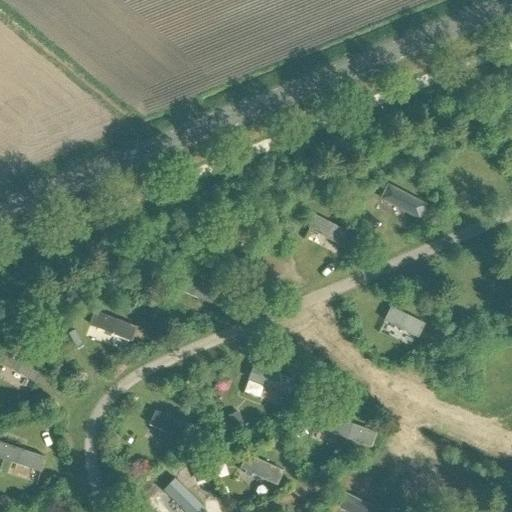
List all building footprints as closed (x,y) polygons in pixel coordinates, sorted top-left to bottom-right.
[(416,217),(426,198),(389,180),(380,199),(416,217)] [(314,210),(304,232),(339,248),(349,226),(314,210)] [(212,271),(217,260),(207,255),(202,266),(212,271)] [(180,270),(176,285),(208,295),(213,280),(180,270)] [(416,332),(424,317),(389,300),(382,316),(416,332)] [(94,305),(89,321),(132,336),(137,320),(94,305)] [(6,345),(0,354),(0,356),(30,375),(37,364),(6,345)] [(264,380),(289,388),(294,374),(252,361),(244,387),(260,392),(264,380)] [(182,437),(189,421),(154,406),(147,422),(182,437)] [(328,409),(322,425),(369,442),(374,426),(328,409)] [(0,453),(40,467),(45,453),(0,437),(0,453)] [(247,449),(239,468),(275,484),(283,465),(247,449)] [(419,476),(461,487),(466,468),(424,457),(419,476)] [(160,501),(193,511),(200,511),(204,499),(165,487),(160,501)]
